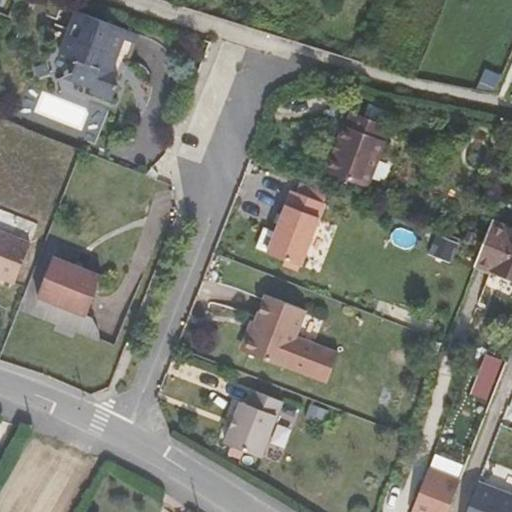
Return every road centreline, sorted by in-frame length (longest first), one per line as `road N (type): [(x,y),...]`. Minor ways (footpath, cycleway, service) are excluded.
road 1 (residential): [(127,438),(262,70),(242,39),(135,0)]
road 2 (unknown): [(394,511),(484,297)]
road 3 (tertiary): [(249,511),(127,438)]
road 4 (tertiary): [(127,438),(0,384)]
